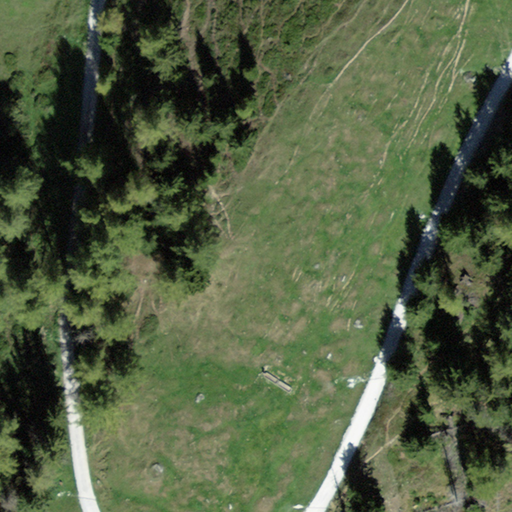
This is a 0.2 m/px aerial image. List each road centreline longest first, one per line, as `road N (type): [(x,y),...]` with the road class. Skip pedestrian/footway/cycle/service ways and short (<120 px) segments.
road 1 (track): [(96,0),(62,224),(70,407),(91,511)]
road 2 (track): [(316,511),(511,62)]
